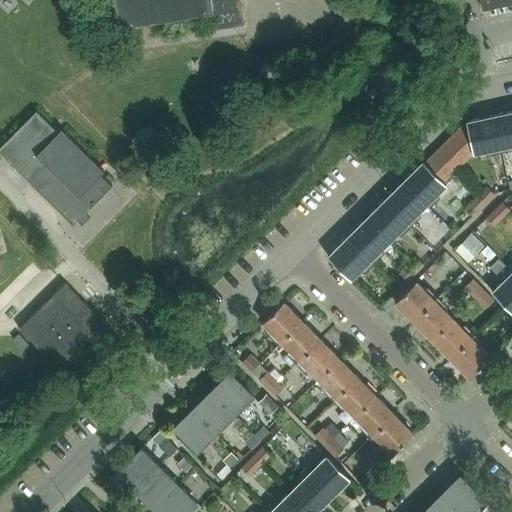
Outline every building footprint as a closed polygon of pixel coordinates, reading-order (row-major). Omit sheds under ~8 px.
[(129,22),(139,20),(145,19),(211,9),(213,23),(214,28),(243,23),(240,2),(239,0),(111,0),(116,24),(129,22)] [(511,110),(493,115),(500,147),(511,144),(511,110)] [(103,170),(61,128),(57,132),(35,111),(0,146),(0,152),(72,224),(111,185),(100,174),(103,170)] [(465,123),(473,153),(500,147),(493,115),(465,121),(465,123)] [(473,153),(465,123),(463,124),(445,142),(464,161),(472,153),(473,153)] [(445,142),(434,152),(453,171),(464,161),(445,142)] [(424,162),(423,163),(442,182),(443,181),(453,171),(434,152),(424,162)] [(425,204),(446,183),(443,181),(442,182),(423,163),(424,162),(423,160),(402,181),(425,204)] [(407,222),(425,204),(402,181),(384,199),(407,222)] [(480,191),(488,199),(494,194),(486,186),(480,191)] [(480,191),(475,196),(483,204),(488,199),(480,191)] [(475,196),(470,201),(478,209),(483,204),(475,196)] [(388,241),(407,222),(384,199),(365,218),(388,241)] [(470,201),(465,207),(473,215),(478,209),(470,201)] [(510,209),(501,201),(496,206),(504,215),(510,209)] [(496,206),(491,211),(499,220),(504,215),(496,206)] [(491,211),(486,216),(494,225),(499,220),(491,211)] [(369,259),(388,241),(365,218),(346,236),(369,259)] [(471,232),(454,249),(467,262),(484,245),(471,232)] [(346,236),(327,256),(350,279),(369,259),(346,236)] [(486,245),(480,251),(489,260),(495,254),(486,245)] [(409,262),(417,270),(422,264),(414,257),(409,262)] [(511,271),(498,258),(489,267),(502,280),(491,291),(511,312),(511,271)] [(404,267),(412,275),(417,270),(409,262),(404,267)] [(404,267),(399,272),(407,280),(412,275),(404,267)] [(470,291),(478,284),(472,278),(464,286),(470,291)] [(415,280),(394,301),(413,320),(434,300),(415,280)] [(19,328),(58,368),(104,323),(64,283),(19,328)] [(475,297),(483,289),(478,284),(470,291),(475,297)] [(475,297),(480,302),(488,294),(483,289),(475,297)] [(488,294),(480,302),(485,307),(493,300),(488,294)] [(434,300),(413,320),(431,339),(452,318),(434,300)] [(262,322),(280,341),(302,320),(283,301),(262,322)] [(452,318),(431,339),(450,358),(471,337),(452,318)] [(302,320),(280,341),(299,359),(320,339),(302,320)] [(469,377),(490,356),(471,337),(450,358),(469,377)] [(320,339),(299,359),(299,360),(289,370),(304,384),(314,374),(317,378),(338,357),(320,339)] [(241,361),(250,371),(251,370),(259,362),(250,353),(241,361)] [(338,357),(317,378),(336,397),(357,376),(338,357)] [(258,379),(264,384),(272,376),(266,371),(258,379)] [(229,374),(212,391),(233,413),(251,396),(252,395),(230,372),(229,373),(229,374)] [(264,384),(269,389),(277,382),(272,376),(264,384)] [(357,376),(336,397),(354,415),(375,395),(357,376)] [(269,389),(274,395),(282,387),(277,382),(269,389)] [(233,413),(212,391),(193,409),(215,431),(233,413)] [(265,394),(257,401),(270,414),(277,406),(278,405),(266,393),(265,394)] [(375,395),(354,415),(373,434),(394,413),(375,395)] [(215,431),(193,409),(176,426),(174,427),(197,450),(198,449),(198,448),(215,431)] [(394,413),(373,434),(391,453),(412,432),(394,413)] [(330,422),(323,429),(329,434),(332,437),(338,431),(330,422)] [(262,427),(254,434),(260,440),(268,432),(262,427)] [(314,435),(321,442),(329,434),(323,429),(322,427),(314,435)] [(159,430),(151,439),(160,447),(167,439),(168,438),(159,430)] [(252,434),(244,442),(251,449),(260,441),(252,434)] [(329,434),(321,442),(328,449),(335,441),(332,437),(329,434)] [(335,441),(328,449),(335,456),(343,448),(335,441)] [(256,451),(264,459),(270,454),(261,446),(256,451)] [(120,471),(137,488),(159,466),(141,449),(142,449),(140,448),(118,470),(119,472),(120,471)] [(231,451),(222,459),(229,467),(238,459),(231,451)] [(251,456),(259,465),(264,459),(256,451),(251,456)] [(306,474),(329,497),(350,477),(327,454),(306,474)] [(183,456),(176,463),(185,473),(193,466),(183,456)] [(245,462),(254,470),(259,465),(251,456),(245,462)] [(240,467),(248,475),(254,470),(245,462),(240,467)] [(137,488),(155,506),(177,484),(159,466),(137,488)] [(314,511),(329,497),(306,474),(288,493),(307,511),(314,511)] [(459,477),(442,494),(459,511),(468,511),(481,499),(482,498),(460,476),(459,477)] [(186,511),(188,510),(196,502),(195,501),(195,502),(177,484),(155,506),(160,511),(186,511)] [(307,511),(288,493),(269,511),(270,511),(307,511)] [(459,511),(442,494),(423,511),(459,511)]
